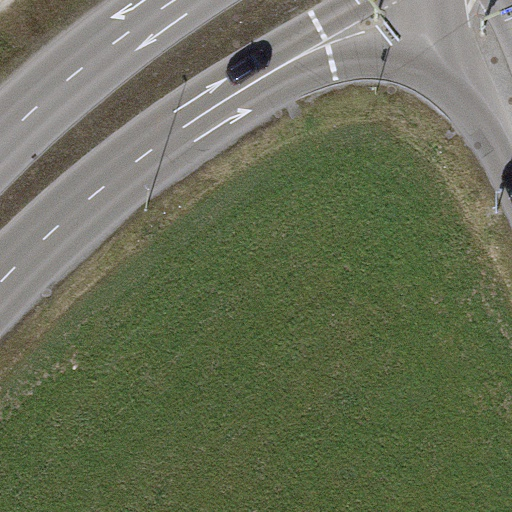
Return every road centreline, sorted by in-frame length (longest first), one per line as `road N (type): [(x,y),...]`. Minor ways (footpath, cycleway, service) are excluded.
road 1 (secondary): [(0,282),(94,192),(180,128),(391,0)]
road 2 (secondary): [(177,0),(0,143)]
